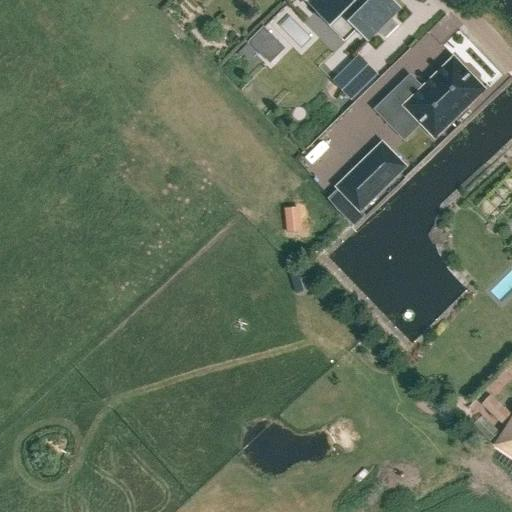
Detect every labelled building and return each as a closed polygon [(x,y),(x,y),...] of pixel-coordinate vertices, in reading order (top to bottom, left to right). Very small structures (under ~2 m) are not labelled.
[(314,0),(309,6),(345,43),(356,31),(368,43),(379,32),(386,39),(399,27),(392,20),(402,9),(393,0),(314,0)] [(467,108),(485,91),(476,82),(476,77),(468,69),(463,69),(455,60),(424,90),(411,76),(386,100),(403,118),(407,115),(410,112),(422,124),(436,138),(456,119),(457,120),(468,109),(467,108)] [(390,152),(368,129),(323,172),(345,195),(390,152)] [(287,235),(302,233),(300,208),(285,210),(287,235)] [(483,405),(503,425),(511,415),(492,396),(483,405)] [(511,453),(511,427),(500,446),(511,453)]
